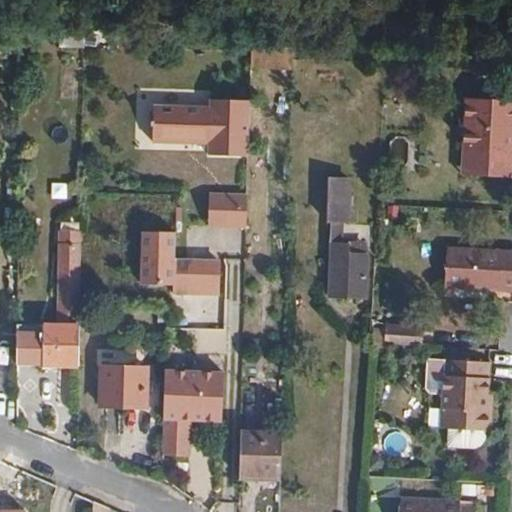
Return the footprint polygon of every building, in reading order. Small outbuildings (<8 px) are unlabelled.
[(291,68),(292,47),(250,46),(249,67),(291,68)] [(511,102),(463,100),(461,153),(474,154),(473,177),(511,178),(511,102)] [(209,101),(209,110),(152,108),(151,144),(208,145),(208,157),(247,158),(248,102),(209,101)] [(474,154),(461,153),(460,177),(473,177),(474,154)] [(343,224),(345,180),(323,179),(322,221),(326,222),(325,243),(327,245),(324,298),(359,299),(361,257),(341,256),(342,245),(337,245),(338,224),(343,224)] [(210,226),(250,228),(253,192),(212,190),(210,226)] [(341,256),(361,257),(361,245),(342,245),(341,256)] [(511,292),(511,253),(444,250),(442,289),(511,292)] [(181,287),(219,288),(218,264),(182,263),(181,287)] [(244,265),(218,264),(219,288),(243,289),(244,265)] [(77,367),(78,272),(56,273),(56,326),(18,326),(17,366),(77,367)] [(218,297),(219,288),(181,287),(181,296),(218,297)] [(388,349),(413,350),(414,330),(388,329),(388,349)] [(428,396),(440,397),(442,363),(425,362),(424,392),(428,396)] [(485,410),(486,396),(487,364),(442,363),(440,397),(439,410),(446,412),(446,431),(446,446),(466,449),(471,449),(475,448),(483,444),(483,433),(490,432),(491,411),(485,410)] [(147,404),(148,369),(101,368),(101,403),(147,404)] [(222,371),(163,370),(162,429),(182,430),(183,420),(221,421),(222,371)] [(182,430),(162,429),(161,456),(181,456),(182,430)] [(280,487),(281,440),(240,440),(240,486),(280,487)] [(474,511),(474,509),(457,509),(457,504),(397,501),(396,511),(474,511)]
